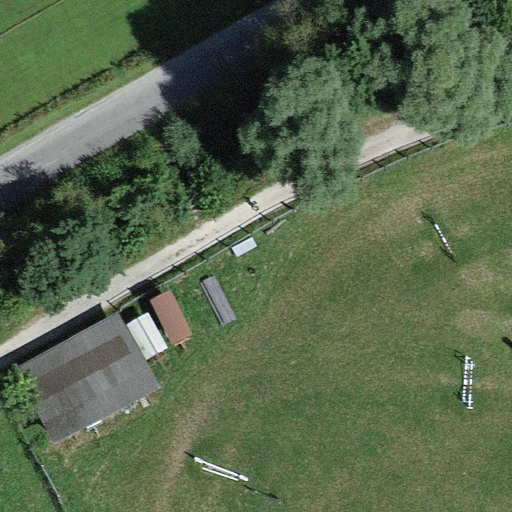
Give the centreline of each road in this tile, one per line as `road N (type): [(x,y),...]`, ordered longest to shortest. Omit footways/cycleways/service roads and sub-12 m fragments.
road 1 (track): [(0,357),(410,123),(511,84)]
road 2 (unclassified): [(0,187),(327,0)]
